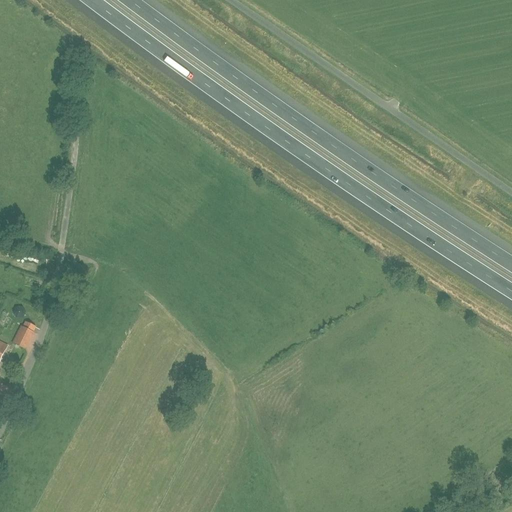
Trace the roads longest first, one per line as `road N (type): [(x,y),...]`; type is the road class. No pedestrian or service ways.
road 1 (motorway): [(92,0),(511,293)]
road 2 (motorway): [(511,266),(127,0)]
road 3 (unclassified): [(85,62),(54,295),(0,428)]
road 4 (track): [(232,0),(511,194)]
